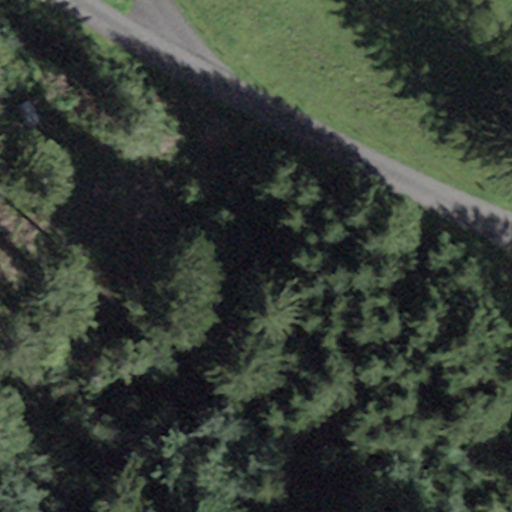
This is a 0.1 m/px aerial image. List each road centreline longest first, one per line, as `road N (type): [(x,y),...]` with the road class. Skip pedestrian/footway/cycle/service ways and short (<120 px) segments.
road 1 (track): [(291,153),(174,131),(20,0)]
road 2 (track): [(511,234),(291,153)]
road 3 (track): [(291,153),(145,0)]
